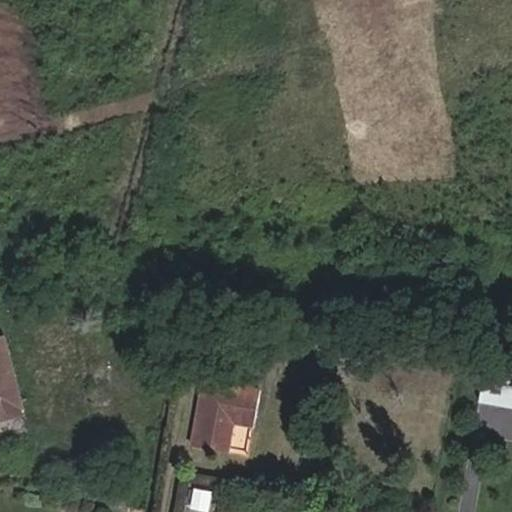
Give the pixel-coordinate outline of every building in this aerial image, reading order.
[(0,413),(22,408),(3,337),(0,337),(0,413)] [(511,407),(511,376),(484,371),(479,401),(511,407)] [(229,453),(234,424),(254,428),(261,391),(205,380),(192,446),(229,453)] [(0,420),(23,414),(22,408),(0,413),(0,420)] [(89,460),(73,457),(68,487),(84,490),(87,470),(89,460)] [(102,493),(106,473),(87,470),(84,490),(102,493)]
